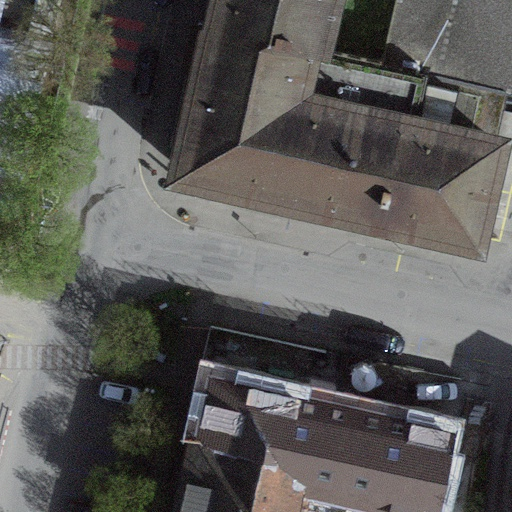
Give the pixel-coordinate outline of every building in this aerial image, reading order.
[(212,0),(166,188),(319,103),(344,0),(212,0)] [(511,0),(412,0),(397,58),(511,88),(511,0)] [(319,103),(166,188),(483,266),(511,150),(319,103)] [(211,370),(197,433),(304,457),(299,483),(429,511),(431,511),(451,424),(421,417),(211,370)] [(292,511),(299,483),(304,457),(197,433),(179,511),(292,511)]
